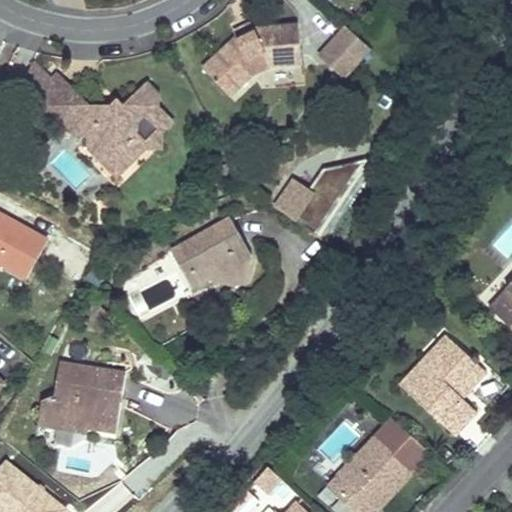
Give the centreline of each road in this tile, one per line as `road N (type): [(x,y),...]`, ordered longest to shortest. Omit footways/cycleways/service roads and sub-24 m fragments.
road 1 (tertiary): [(176,511),(236,454),(318,351),(433,167),(511,11)]
road 2 (residential): [(0,1),(65,28),(109,28),(185,0)]
